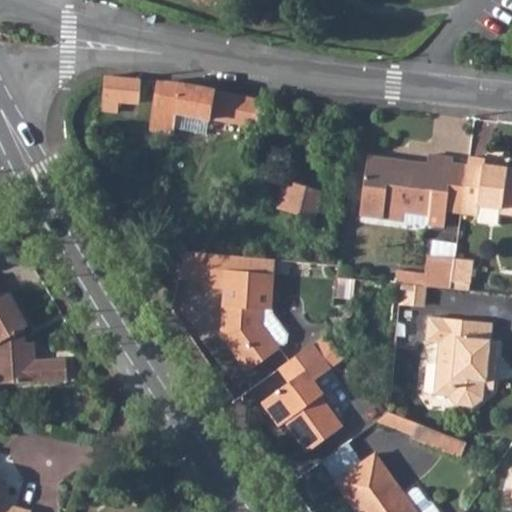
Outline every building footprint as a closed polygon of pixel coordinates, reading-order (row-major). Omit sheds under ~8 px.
[(106,76),(105,85),(104,108),(118,109),(119,98),(139,101),(141,80),(106,76)] [(183,83),(161,81),(152,127),(173,132),(175,125),(178,111),(219,120),(234,123),(239,98),(239,95),(183,83)] [(239,98),(234,123),(256,126),(260,105),(260,102),(239,98)] [(260,105),(256,126),(270,128),(273,107),(260,105)] [(178,111),(175,125),(216,134),(219,120),(178,111)] [(450,226),(451,217),(459,163),(460,156),(435,153),(433,162),(375,155),(366,214),(389,217),(390,208),(431,214),(430,224),(450,226)] [(459,163),(451,217),(464,219),(465,213),(471,167),(472,165),(459,163)] [(471,167),(465,213),(483,215),(484,206),(506,208),(505,213),(511,214),(511,167),(488,164),(487,169),(471,167)] [(260,194),(258,201),(316,218),(324,189),(273,174),(266,196),(260,194)] [(506,208),(484,206),(483,215),(482,221),(504,223),(505,213),(506,208)] [(435,238),(433,254),(459,257),(462,242),(435,238)] [(191,251),(185,281),(207,282),(207,288),(227,290),(223,336),(230,338),(238,350),(234,353),(250,374),(283,351),(263,323),(265,308),(274,308),(279,258),(191,251)] [(419,271),(417,285),(428,286),(456,288),(459,257),(433,254),(430,272),(419,271)] [(0,343),(3,348),(3,350),(4,386),(72,385),(72,365),(41,365),(41,345),(28,345),(22,336),(36,327),(16,294),(11,297),(0,279),(0,343)] [(405,283),(404,304),(426,306),(428,286),(417,285),(405,283)] [(433,317),(430,340),(444,341),(439,396),(454,397),(461,407),(477,409),(488,399),(489,390),(497,390),(498,381),(491,380),(493,363),(501,355),(502,342),(495,342),(498,324),(433,317)] [(329,335),(317,344),(337,371),(349,362),(329,335)] [(317,344),(283,370),(293,384),(267,403),(285,428),(294,422),(298,427),(296,429),(313,453),(346,429),(324,399),(328,396),(319,384),(337,371),(317,344)] [(393,415),(380,424),(417,439),(423,426),(397,416),(393,415)] [(423,426),(417,439),(465,457),(470,444),(423,426)] [(344,450),(327,463),(342,483),(365,467),(350,446),(344,450)] [(365,467),(342,483),(361,511),(418,511),(408,497),(379,457),(365,467)] [(418,491),(408,497),(418,511),(441,511),(437,505),(432,504),(424,493),(418,491)] [(0,511),(28,511),(4,504),(0,503),(0,498),(1,495),(0,492),(0,511)]
